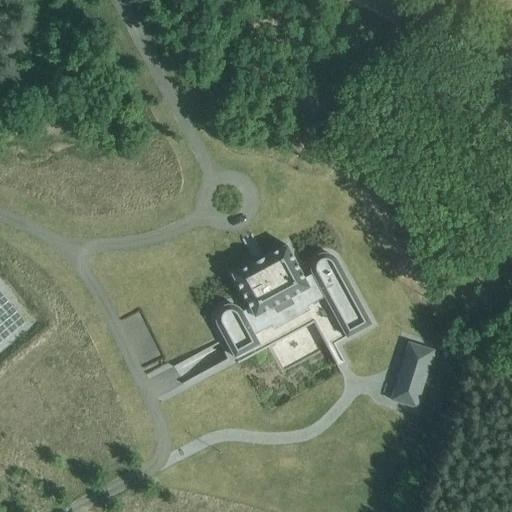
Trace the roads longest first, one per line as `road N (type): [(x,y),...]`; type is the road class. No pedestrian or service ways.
road 1 (residential): [(64,249),(108,311),(166,440),(151,469),(70,511)]
road 2 (unclassified): [(214,180),(117,0)]
road 3 (secondary): [(511,71),(378,0)]
road 4 (residential): [(64,249),(140,242),(206,212)]
